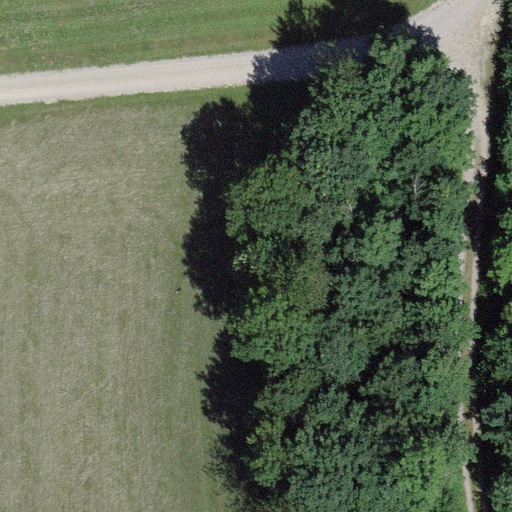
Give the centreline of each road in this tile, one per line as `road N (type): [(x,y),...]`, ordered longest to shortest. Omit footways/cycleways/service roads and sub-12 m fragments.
road 1 (track): [(0,93),(458,46),(483,0)]
road 2 (track): [(458,46),(474,164),(465,341),(480,511)]
